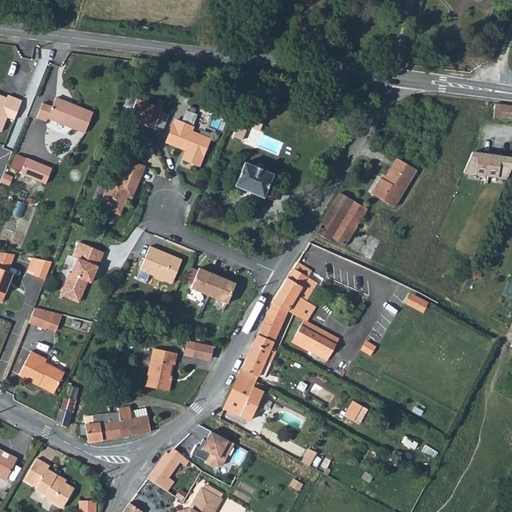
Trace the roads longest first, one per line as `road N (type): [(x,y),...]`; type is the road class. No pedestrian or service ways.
road 1 (secondary): [(394,76),(0,27)]
road 2 (unclassified): [(278,273),(198,409),(134,466)]
road 3 (track): [(301,234),(440,292),(511,338)]
road 4 (unclassified): [(394,76),(278,273)]
road 5 (unclassified): [(0,408),(95,456),(134,466)]
road 6 (unclassified): [(278,273),(182,232),(165,210)]
